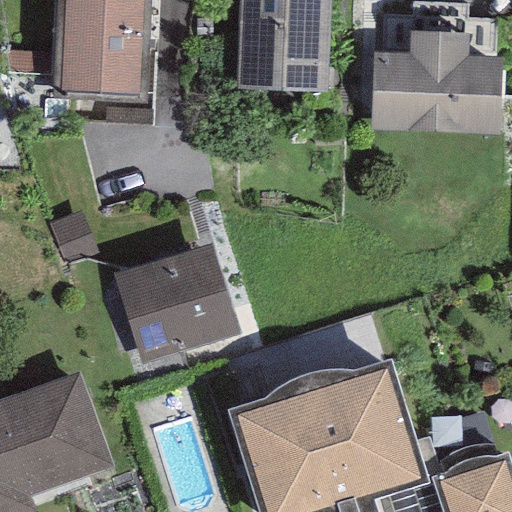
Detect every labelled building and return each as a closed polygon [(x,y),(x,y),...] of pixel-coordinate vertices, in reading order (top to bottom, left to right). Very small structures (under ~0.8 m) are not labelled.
[(134,0),(54,0),(50,100),(129,103),(134,0)] [(317,0),(232,0),(230,99),(315,101),(317,0)] [(399,65),(364,64),(362,142),(491,145),(493,69),(456,68),(457,44),(400,42),(399,65)] [(199,255),(107,282),(132,369),(225,342),(199,255)] [(372,377),(225,423),(253,511),(360,511),(358,503),(406,488),(372,377)] [(70,384),(0,407),(0,511),(22,511),(18,503),(101,475),(70,384)] [(505,511),(493,472),(431,491),(437,511),(505,511)]
